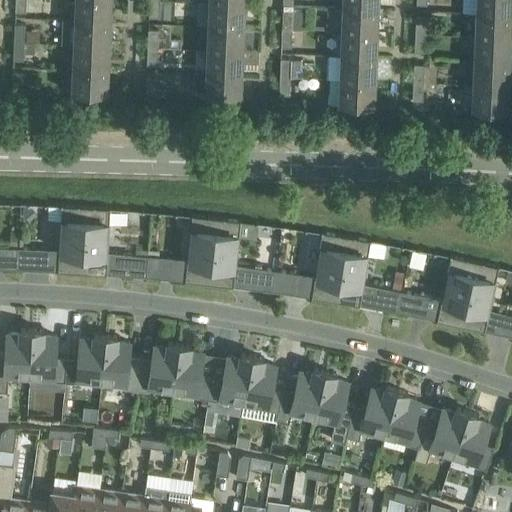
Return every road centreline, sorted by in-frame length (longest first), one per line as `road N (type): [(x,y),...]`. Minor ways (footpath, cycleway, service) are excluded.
road 1 (residential): [(511,393),(311,333),(0,297)]
road 2 (tertiary): [(0,159),(511,180)]
